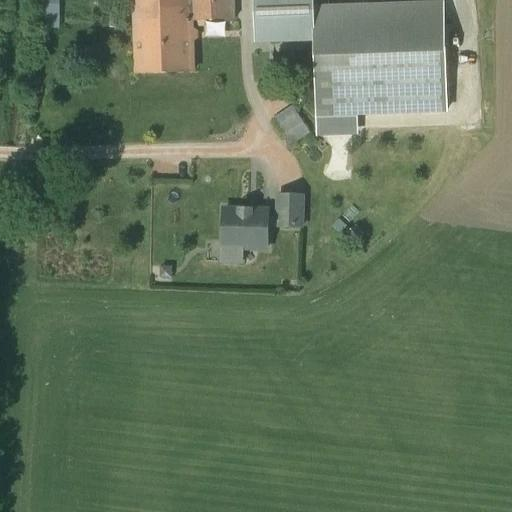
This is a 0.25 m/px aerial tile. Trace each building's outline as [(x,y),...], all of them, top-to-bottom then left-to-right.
[(233,0),(133,0),(134,24),(191,22),(234,20),(233,0)] [(311,0),(257,0),(256,3),(257,26),(273,41),(298,40),(313,24),(312,22),(312,21),(311,0)] [(443,5),(314,9),(318,108),(446,104),(444,28),(443,5)] [(191,22),(134,24),(135,58),(131,58),(132,65),(136,65),(136,75),(193,73),(191,22)] [(293,107),(273,120),(290,146),(310,132),(293,107)] [(278,197),(277,227),(301,228),(302,198),(278,197)] [(268,212),(224,211),(223,252),(241,252),(241,249),(267,249),(268,212)]
